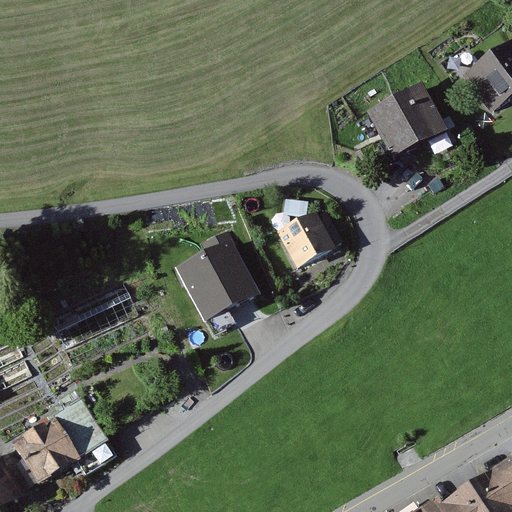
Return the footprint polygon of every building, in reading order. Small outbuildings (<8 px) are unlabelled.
[(511,48),(466,81),(495,121),(511,108),(511,48)] [(423,91),(369,120),(384,147),(393,164),(406,157),(447,135),(423,91)] [(326,215),(281,238),(298,271),(330,255),(343,248),(326,215)] [(233,243),(176,272),(206,332),(239,316),(249,311),(264,304),(233,243)] [(125,287),(52,320),(66,352),(137,318),(125,287)] [(143,382),(100,408),(114,431),(137,417),(157,405),(143,382)] [(52,426),(11,450),(36,492),(61,477),(81,466),(84,471),(88,478),(116,461),(81,400),(48,419),(52,426)] [(0,457),(0,511),(11,511),(28,503),(0,457)] [(511,511),(511,465),(511,464),(481,485),(499,511),(511,511)] [(499,511),(481,485),(444,511),(499,511)] [(444,511),(437,501),(421,511),(444,511)]
